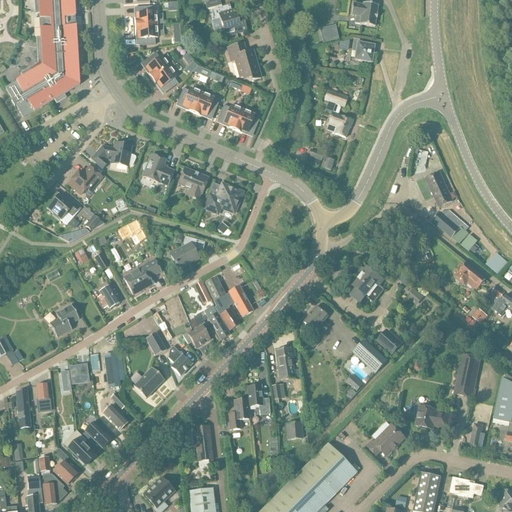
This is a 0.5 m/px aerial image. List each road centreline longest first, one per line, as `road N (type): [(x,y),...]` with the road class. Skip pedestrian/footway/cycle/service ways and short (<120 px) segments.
road 1 (residential): [(0,390),(242,248),(270,173)]
road 2 (tertiary): [(83,511),(281,304),(320,245)]
road 3 (residential): [(511,293),(402,211),(381,215),(341,244),(320,245)]
road 4 (unclassified): [(320,221),(352,208),(397,115),(444,95)]
road 5 (tertiary): [(270,173),(147,122),(118,94)]
road 6 (residential): [(361,511),(417,458),(511,473)]
road 7 (unclassified): [(511,229),(479,185),(444,95)]
